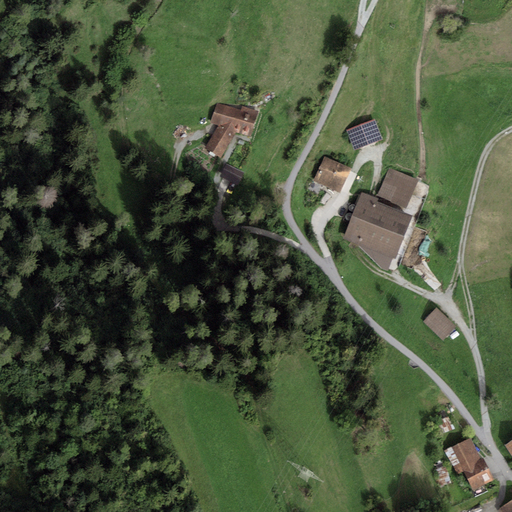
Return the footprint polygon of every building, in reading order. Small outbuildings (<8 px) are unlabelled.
[(259,112),(242,106),(241,111),(217,103),(211,122),(220,125),(205,148),(221,157),(235,132),(251,137),(259,112)] [(373,119),(346,130),(354,151),(381,140),(373,119)] [(351,170),(324,158),(313,181),(340,194),(351,170)] [(244,173),(226,164),(220,176),(237,185),(244,173)] [(419,180),(389,167),(377,197),(406,209),(419,180)] [(379,199),(362,192),(343,238),(358,244),(381,269),(388,271),(393,258),(395,259),(413,217),(378,202),(379,199)] [(458,328),(437,308),(423,322),(443,342),(458,328)] [(453,425),(449,417),(438,422),(443,434),(455,429),(454,425),(453,425)] [(471,438),(445,451),(456,474),(462,471),(473,492),(495,481),(484,458),(481,460),(471,438)] [(511,511),(511,500),(497,511),(498,511),(511,511)]
